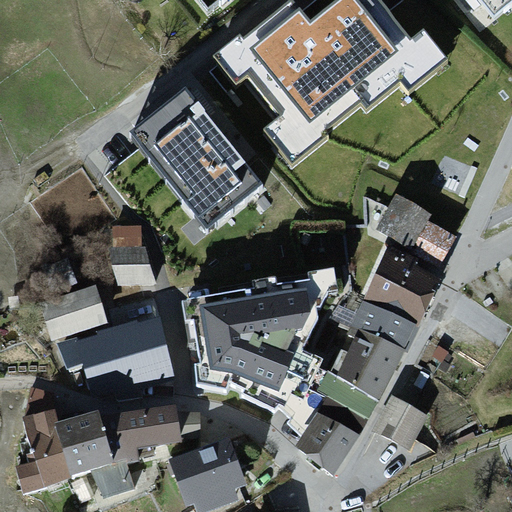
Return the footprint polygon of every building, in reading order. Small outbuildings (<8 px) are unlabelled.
[(311,33),(293,9),(214,66),(235,95),(250,85),(283,131),(269,141),(290,170),(365,116),(368,119),(406,92),(412,100),(450,72),(428,43),(411,55),(371,0),(328,0),(338,13),(311,33)] [(511,9),(511,0),(469,0),(490,26),(511,9)] [(210,242),(266,196),(188,102),(132,149),(210,242)] [(429,220),(393,199),(371,235),(407,257),(410,252),(426,225),(429,220)] [(456,242),(426,225),(410,252),(439,270),(456,242)] [(110,244),(116,296),(158,292),(152,240),(110,244)] [(441,277),(388,253),(365,303),(418,328),(423,316),(435,291),(441,277)] [(334,274),(173,303),(179,335),(188,333),(194,363),(186,365),(191,391),(287,435),(290,420),(273,411),(285,386),(302,394),(317,363),(302,355),(327,303),(339,304),(334,274)] [(95,290),(39,307),(50,344),(106,327),(95,290)] [(409,332),(359,308),(309,409),(359,434),(371,410),(396,358),(409,332)] [(160,326),(78,345),(90,396),(172,377),(160,326)] [(430,420),(395,403),(378,437),(413,454),(430,420)] [(171,406),(108,418),(115,454),(178,442),(171,406)] [(54,407),(21,418),(34,457),(14,464),(22,488),(108,460),(92,408),(58,419),(54,407)] [(357,435),(315,415),(290,451),(328,478),(357,435)] [(243,488),(224,438),(170,459),(189,509),(243,488)]
